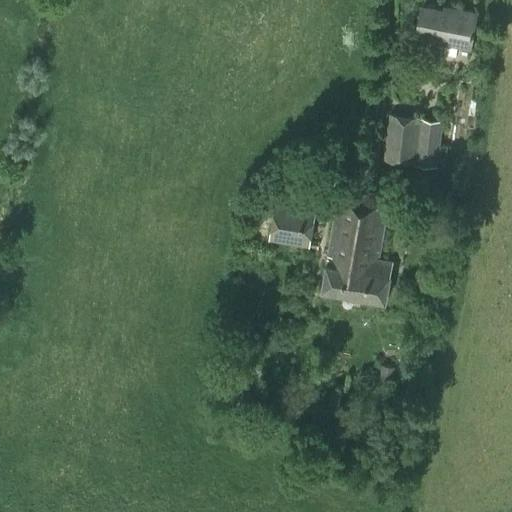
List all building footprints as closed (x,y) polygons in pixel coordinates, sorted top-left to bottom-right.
[(458,45),(469,47),(476,11),(455,7),(453,13),(422,7),(416,37),(438,41),(436,51),(456,55),(458,45)] [(437,166),(443,120),(389,114),(384,159),(437,166)] [(322,290),(386,300),(390,273),(391,273),(394,261),(380,258),(388,208),(337,198),(327,263),(322,290)] [(316,210),(275,203),(269,240),(309,248),(316,210)] [(381,364),(379,381),(393,383),(395,366),(381,364)]
